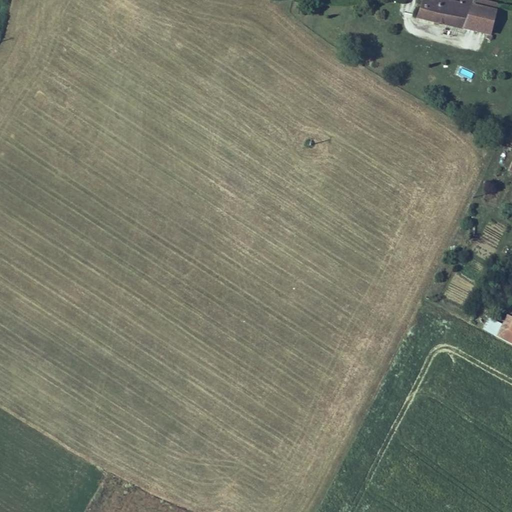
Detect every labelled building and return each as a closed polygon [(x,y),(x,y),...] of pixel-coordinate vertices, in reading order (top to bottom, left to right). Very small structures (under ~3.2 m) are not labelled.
[(438,0),(438,2),(422,3),(417,21),(465,33),(473,1),(468,0),(459,0),(459,4),(442,0),(438,0)] [(475,0),(475,2),(473,1),(465,33),(491,39),(498,13),(496,12),(498,5),(479,0),(475,0)] [(458,75),(471,79),(473,71),(460,68),(458,75)] [(511,317),(508,316),(503,326),(496,338),(511,345),(511,317)] [(496,338),(503,326),(489,319),(483,331),(496,338)]
